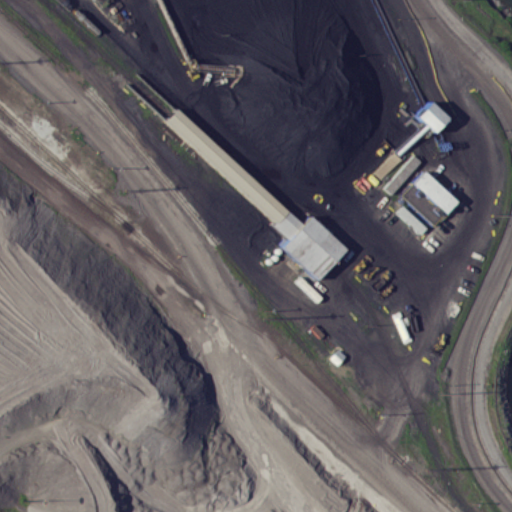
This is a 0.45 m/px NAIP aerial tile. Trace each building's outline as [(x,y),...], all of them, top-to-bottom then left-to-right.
[(421,98),(440,118),(426,131),(407,112),(421,98)] [(305,216),(340,248),(327,262),(313,278),(278,246),(284,239),(268,224),(271,221),(161,119),(166,114),(171,108),(298,225),(305,216)] [(378,179),(397,158),(390,152),(371,172),(378,179)] [(415,159),(408,154),(381,189),(389,195),(415,159)] [(417,169),(452,200),(441,212),(407,181),(417,169)]
